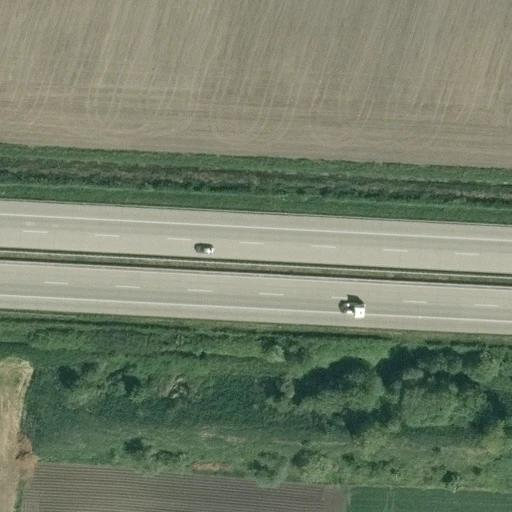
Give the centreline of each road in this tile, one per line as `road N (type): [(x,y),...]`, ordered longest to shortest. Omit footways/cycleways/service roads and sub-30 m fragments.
road 1 (motorway): [(0,283),(511,310)]
road 2 (motorway): [(511,251),(0,225)]
